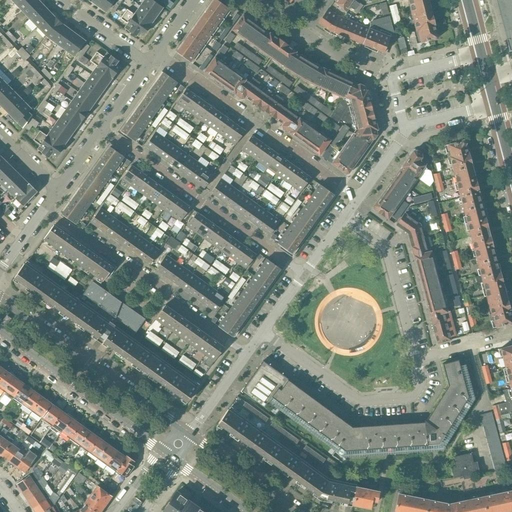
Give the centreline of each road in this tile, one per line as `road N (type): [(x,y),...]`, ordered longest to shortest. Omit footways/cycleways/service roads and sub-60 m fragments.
road 1 (residential): [(101,127),(303,273)]
road 2 (residential): [(358,198),(156,56)]
road 3 (residential): [(245,353),(46,210)]
road 4 (tertiary): [(186,433),(0,299)]
road 5 (residential): [(414,361),(420,381),(411,397),(356,399),(261,330)]
road 6 (tertiary): [(0,332),(162,448)]
road 7 (residential): [(414,361),(385,246),(344,217)]
road 8 (residential): [(392,77),(322,46),(258,0)]
road 9 (tertiary): [(295,511),(186,433)]
